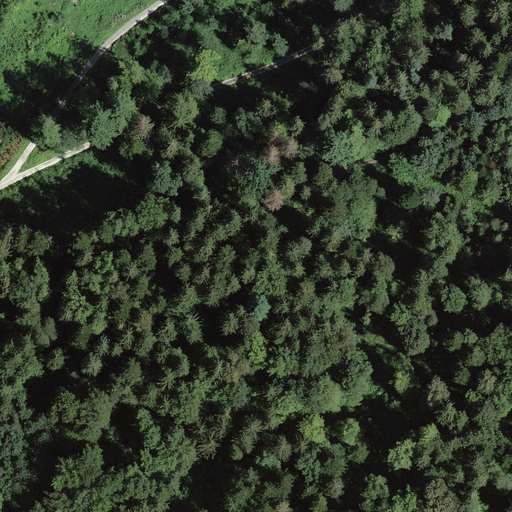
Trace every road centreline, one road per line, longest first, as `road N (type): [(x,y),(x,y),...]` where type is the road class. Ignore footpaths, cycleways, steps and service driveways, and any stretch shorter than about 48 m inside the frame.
road 1 (track): [(0,245),(174,219),(417,145),(511,83)]
road 2 (track): [(0,188),(318,40),(373,0)]
road 3 (track): [(7,184),(104,45),(163,0)]
